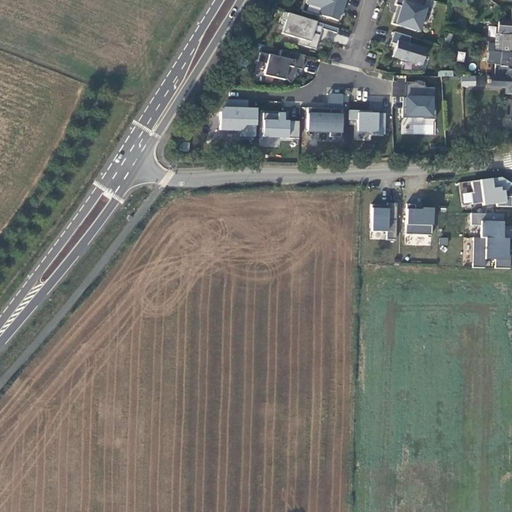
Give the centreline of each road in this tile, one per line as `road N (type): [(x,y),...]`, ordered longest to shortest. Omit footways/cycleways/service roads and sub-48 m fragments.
road 1 (unclassified): [(511,164),(165,180),(129,162)]
road 2 (secondary): [(0,328),(129,162)]
road 3 (secondary): [(129,162),(232,0)]
